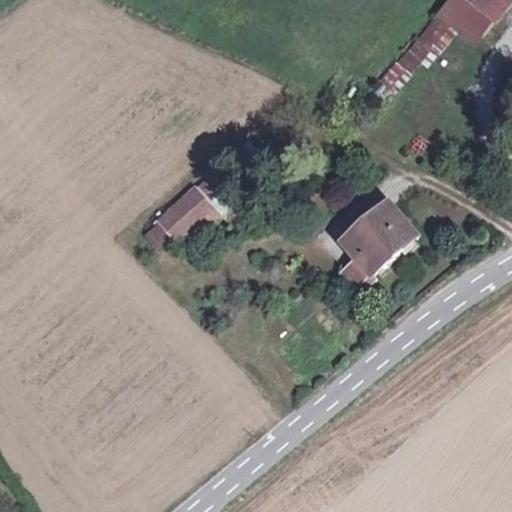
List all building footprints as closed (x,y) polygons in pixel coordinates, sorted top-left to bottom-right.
[(511,0),(456,0),(441,19),(382,82),(398,95),(414,78),(412,75),(424,64),(429,68),(460,35),(475,48),(495,23),(499,25),(511,10),(511,0)] [(426,159),(446,130),(437,124),(416,153),(426,159)] [(148,236),(161,250),(174,237),(188,252),(226,218),(212,204),(234,185),(222,173),(209,184),(208,183),(161,224),(162,225),(148,236)] [(231,219),(243,233),(252,225),(240,211),(231,219)] [(347,276),(364,295),(380,281),(377,278),(421,240),(395,212),(373,230),(371,227),(348,246),(362,262),(347,276)]
